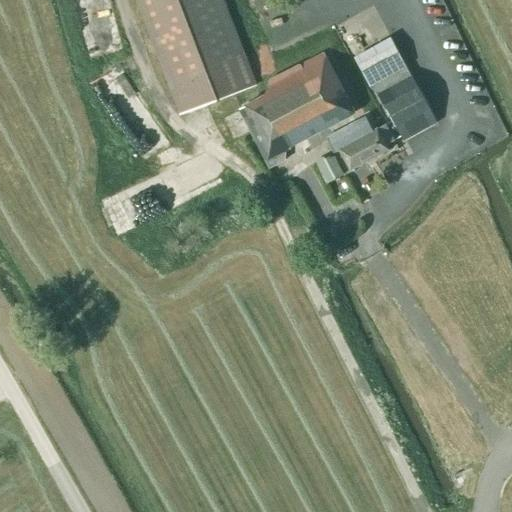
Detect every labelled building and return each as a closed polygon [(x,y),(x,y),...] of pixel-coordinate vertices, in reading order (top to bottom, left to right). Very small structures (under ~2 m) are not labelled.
[(135,0),(179,115),(255,86),(222,0),(135,0)] [(404,141),(436,123),(388,38),(352,58),(369,87),(370,86),(374,92),(376,90),(404,141)] [(326,140),(331,150),(371,130),(365,119),(359,122),(323,55),(234,100),(269,169),(284,161),(285,153),(290,150),(304,151),(326,140)] [(350,170),(388,150),(386,146),(394,141),(385,125),(339,150),(350,170)] [(332,154),(332,153),(315,162),(327,184),(342,176),(343,175),(333,155),(332,154)]
